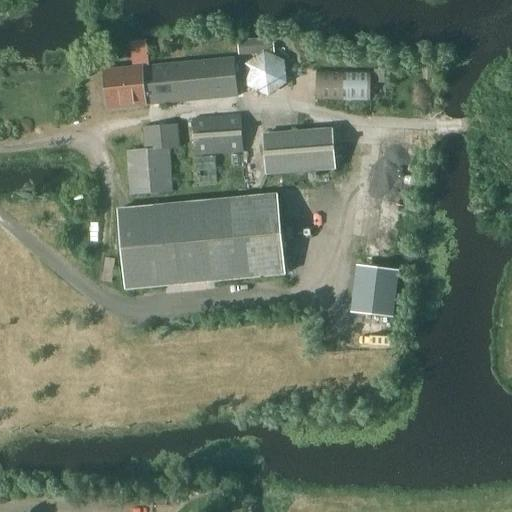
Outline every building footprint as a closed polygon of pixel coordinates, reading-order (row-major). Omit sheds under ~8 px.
[(238,39),(239,55),(275,53),(274,37),(238,39)] [(187,63),(150,67),(147,41),(131,43),(134,69),(105,71),(109,109),(191,101),(187,63)] [(289,79),(290,73),(288,68),(285,63),(281,59),(276,56),(271,55),(265,56),(260,58),(255,62),(252,66),(250,72),(250,77),(251,83),(254,88),(258,92),(263,94),(269,95),(275,95),(280,92),(284,89),(288,84),(289,79)] [(239,97),(237,72),(236,59),(187,63),(191,101),(239,97)] [(317,73),(317,101),(371,102),(372,73),(317,73)] [(196,156),(244,152),(241,116),(193,120),(196,156)] [(147,150),(128,151),(132,195),(173,192),(170,150),(170,148),(179,147),(178,136),(178,131),(177,126),(145,129),(147,150)] [(268,175),(335,170),(332,129),(265,135),(268,175)] [(278,195),(119,210),(126,290),(285,275),(278,195)] [(358,264),(352,312),(395,317),(401,269),(358,264)]
